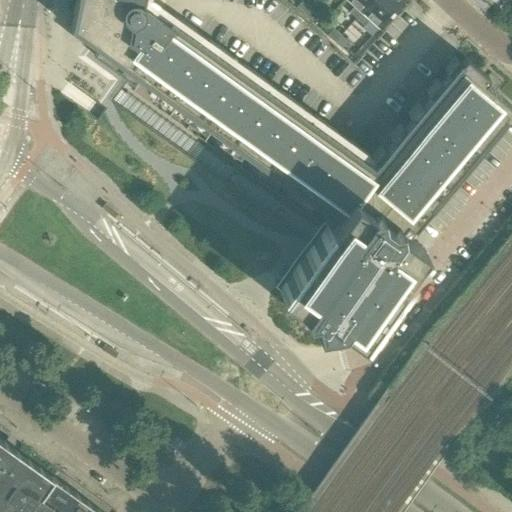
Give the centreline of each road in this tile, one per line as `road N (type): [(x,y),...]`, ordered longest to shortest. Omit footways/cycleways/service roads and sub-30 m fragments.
road 1 (tertiary): [(290,398),(0,145)]
road 2 (residential): [(290,398),(309,379),(366,353),(511,168)]
road 3 (tertiary): [(0,261),(239,401)]
road 4 (residential): [(0,391),(165,511)]
road 5 (tertiary): [(448,511),(290,398)]
road 6 (tertiary): [(239,401),(399,511)]
road 7 (residential): [(172,511),(239,401)]
